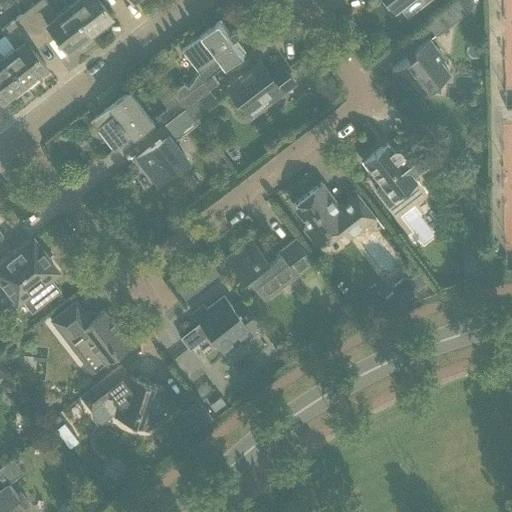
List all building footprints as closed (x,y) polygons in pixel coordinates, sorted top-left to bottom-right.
[(10,0),(0,0),(0,4),(4,10),(13,3),(10,0)] [(92,36),(67,4),(55,14),(44,0),(37,0),(21,12),(40,36),(50,28),(67,49),(88,33),(91,37),(92,36)] [(72,0),(67,4),(92,36),(89,32),(111,16),(99,0),(72,0)] [(385,0),(393,10),(404,0),(385,0)] [(469,9),(462,0),(455,0),(426,22),(435,35),(469,9)] [(40,36),(21,12),(0,28),(0,30),(12,46),(1,55),(26,87),(27,87),(24,83),(46,66),(29,44),(40,36)] [(181,50),(198,72),(188,87),(182,83),(171,91),(184,107),(208,89),(217,82),(212,74),(242,51),(232,38),(235,35),(236,34),(236,33),(236,31),(235,30),(234,29),(233,29),(232,29),(230,29),(227,32),(218,21),(181,50)] [(407,58),(406,56),(391,68),(405,87),(409,84),(418,96),(448,73),(439,61),(443,58),(429,39),(413,51),(415,52),(407,58)] [(0,98),(1,100),(12,92),(23,84),(25,87),(26,87),(1,55),(0,52),(0,98)] [(471,61),(470,73),(478,73),(479,62),(471,61)] [(269,74),(260,63),(227,88),(245,111),(277,86),(282,92),(293,83),(280,66),(269,74)] [(166,107),(154,116),(161,125),(184,107),(171,91),(164,83),(154,91),(166,107)] [(218,101),(208,89),(184,107),(194,120),(218,101)] [(114,150),(151,120),(128,91),(90,120),(114,150)] [(161,125),(154,131),(160,139),(166,134),(172,142),(196,123),(194,120),(184,107),(161,125)] [(172,142),(166,134),(160,139),(137,158),(157,183),(186,160),(172,142)] [(427,193),(417,180),(414,177),(433,162),(415,138),(400,150),(398,148),(394,148),(393,149),(390,146),(385,151),(381,147),(362,162),(380,185),(374,189),(396,217),(427,193)] [(215,154),(205,161),(212,171),(222,163),(215,154)] [(474,173),(460,178),(467,195),(480,190),(474,173)] [(317,247),(334,234),(341,228),(348,237),(375,216),(356,193),(339,206),(333,198),(328,202),(316,187),(293,205),(307,224),(303,228),(317,247)] [(268,246),(261,251),(250,238),(225,258),(242,280),(246,276),(258,292),(272,282),(277,288),(313,260),(295,238),(275,254),(268,246)] [(32,239),(0,263),(0,279),(17,301),(21,298),(22,299),(30,309),(31,310),(58,289),(48,277),(56,271),(32,239)] [(462,242),(463,277),(483,276),(482,241),(462,242)] [(417,290),(425,283),(418,273),(410,278),(403,277),(393,285),(392,292),(384,298),(392,308),(401,302),(399,298),(403,299),(414,291),(414,286),(417,290)] [(198,322),(179,337),(190,350),(209,336),(212,340),(219,348),(223,353),(238,340),(241,344),(260,329),(263,326),(242,299),(241,300),(245,305),(237,311),(232,305),(224,295),(206,309),(203,305),(192,314),(198,322)] [(76,301),(60,313),(50,320),(91,372),(103,362),(113,355),(129,343),(103,310),(90,320),(76,301)] [(91,410),(117,390),(122,391),(114,414),(115,415),(115,416),(135,423),(135,426),(146,430),(148,427),(149,428),(150,426),(151,427),(155,414),(161,409),(169,413),(178,406),(163,387),(128,376),(120,365),(80,396),(91,410)] [(58,415),(49,422),(69,447),(78,440),(63,422),(58,415)] [(0,511),(28,511),(29,504),(20,493),(17,495),(8,483),(22,472),(12,459),(0,467),(0,511)]
